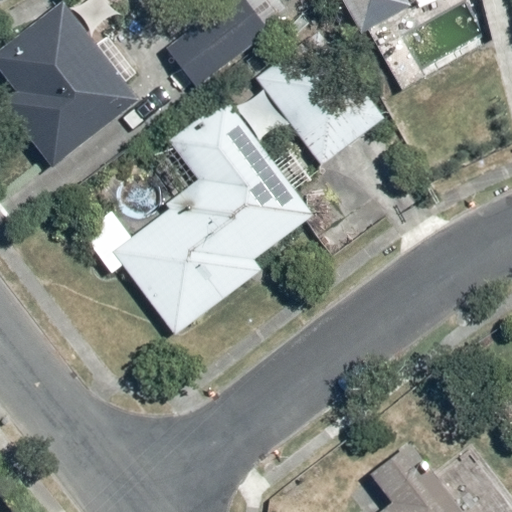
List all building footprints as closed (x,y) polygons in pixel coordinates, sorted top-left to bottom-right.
[(292,8),(286,0),(221,0),(166,45),(197,84),(292,8)] [(343,0),(363,35),(407,10),(400,0),(343,0)] [(131,100),(62,11),(0,59),(0,70),(17,92),(2,104),(49,164),(131,100)] [(257,73),(318,162),(385,116),(323,27),(257,73)] [(123,269),(174,336),(261,270),(252,259),(309,215),(288,188),(306,174),(255,108),(241,119),(222,94),(165,138),(198,181),(133,231),(109,199),(74,225),(114,276),(123,269)] [(389,503),(378,511),(454,511),(400,447),(366,476),(389,503)]
